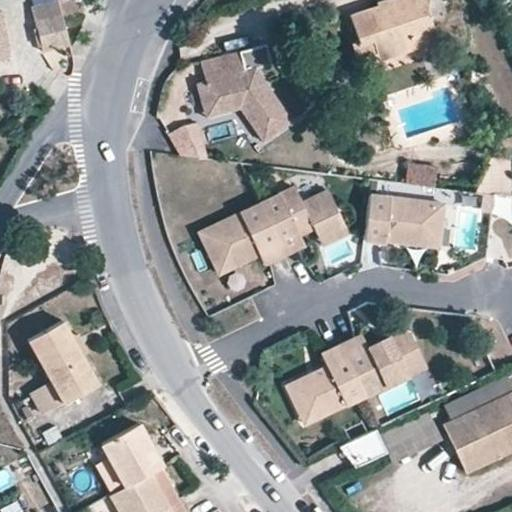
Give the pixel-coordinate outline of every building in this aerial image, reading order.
[(390,0),(351,14),(359,40),(372,36),(378,53),(394,47),(397,54),(439,39),(428,8),(429,0),(390,0)] [(0,57),(11,56),(3,12),(0,12),(0,57)] [(36,19),(43,48),(69,41),(61,12),(36,19)] [(357,60),(378,53),(372,36),(359,40),(352,43),(357,60)] [(380,59),(397,54),(394,47),(378,53),(380,59)] [(236,97),(239,107),(262,140),(291,120),(254,67),(244,70),(239,50),(200,60),(205,79),(195,82),(202,106),(236,97)] [(204,116),(239,107),(236,97),(202,106),(204,116)] [(198,123),(170,134),(182,153),(181,155),(209,158),(198,123)] [(409,183),(420,185),(422,163),(411,161),(409,183)] [(440,164),(422,163),(420,185),(437,186),(440,164)] [(378,181),(371,180),(364,240),(379,241),(385,242),(386,240),(386,235),(422,240),(423,233),(430,228),(441,229),(444,204),(376,196),(378,181)] [(259,202),(284,254),(304,245),(299,236),(297,230),(311,223),(313,229),(316,234),(342,222),(328,191),(302,203),(293,186),(259,202)] [(284,254),(259,202),(199,231),(214,261),(240,248),(245,258),(246,257),(259,251),(265,263),(284,254)] [(342,222),(316,234),(321,245),(347,232),(342,222)] [(297,230),(299,236),(313,229),(311,223),(297,230)] [(422,240),(386,235),(386,240),(438,247),(441,229),(430,228),(423,233),(422,240)] [(246,257),(245,258),(240,248),(214,261),(219,273),(247,259),(246,257)] [(101,385),(66,323),(31,342),(52,382),(65,405),(101,385)] [(360,336),(340,346),(364,396),(407,376),(402,364),(420,356),(409,334),(398,332),(366,347),(360,336)] [(364,396),(340,346),(320,355),(326,367),(286,387),(298,414),(317,405),(322,416),(364,396)] [(420,356),(402,364),(407,376),(425,367),(420,356)] [(511,389),(507,380),(443,411),(450,424),(511,393),(511,389)] [(44,416),(65,405),(52,382),(31,394),(44,416)] [(511,451),(511,393),(450,424),(441,428),(464,475),(511,451)] [(317,405),(298,414),(304,425),(322,416),(317,405)] [(421,420),(380,440),(390,461),(432,441),(421,420)] [(111,457),(126,485),(162,465),(139,424),(103,443),(111,457)] [(357,469),(385,456),(373,432),(336,450),(357,469)] [(114,491),(126,485),(111,457),(99,464),(114,491)] [(120,511),(180,511),(186,509),(162,465),(126,485),(110,493),(120,511)]
